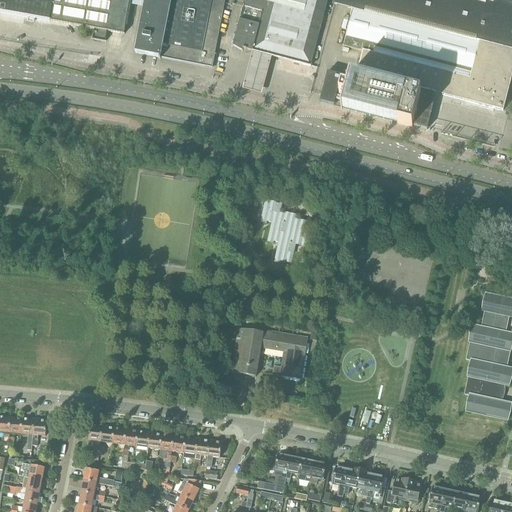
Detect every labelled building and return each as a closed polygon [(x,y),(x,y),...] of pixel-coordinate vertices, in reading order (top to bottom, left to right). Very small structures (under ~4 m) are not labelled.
[(0,0),(0,12),(95,29),(93,40),(106,42),(108,32),(125,35),(126,25),(128,25),(132,0),(0,0)] [(145,0),(135,53),(213,69),(216,55),(215,55),(224,7),(225,0),(145,0)] [(328,0),(245,0),(233,46),(253,51),(272,56),(310,67),(328,0)] [(408,86),(503,111),(505,103),(511,77),(511,0),(484,0),(486,0),(476,41),(353,9),(343,46),(363,51),(357,73),(359,73),(357,79),(350,77),(351,76),(350,75),(347,87),(342,86),(339,95),(345,97),(341,109),(342,110),(342,109),(398,123),(397,124),(412,128),(413,126),(427,130),(435,100),(421,97),(421,94),(407,91),(408,86)] [(272,56),(253,51),(243,90),(262,95),(272,56)] [(342,76),(328,73),(320,102),(334,105),(342,76)] [(272,223),(271,229),(267,243),(274,244),(274,242),(279,243),(274,263),(280,264),(281,262),(292,265),(297,241),(308,243),(312,223),(296,219),(297,215),(286,212),(285,214),(281,213),(283,204),(266,200),(261,223),(267,224),(267,222),(272,223)] [(511,335),(505,334),(508,317),(511,317),(511,300),(485,295),(482,311),(485,312),(482,329),(472,327),(469,343),(470,343),(466,361),(471,362),(468,377),(468,378),(465,396),(470,397),(466,412),(508,421),(511,405),(501,402),(504,385),(510,386),(511,374),(511,369),(506,369),(510,351),(511,352),(511,345),(511,335)] [(252,330),(251,330),(251,331),(238,329),(230,379),(240,381),(241,375),(256,377),(261,348),(284,352),(280,377),(301,380),(308,338),(308,339),(300,338),(300,337),(300,338),(293,337),(293,336),(286,335),(287,335),(286,335),(279,334),(279,333),(279,334),(272,333),(272,332),(271,332),(271,333),(263,331),(262,333),(258,333),(258,331),(257,331),(256,330),(255,330),(254,330),(253,330),(252,330)] [(0,416),(0,432),(4,433),(2,455),(7,455),(8,450),(9,438),(9,433),(11,418),(0,416)] [(11,418),(9,433),(21,434),(22,419),(11,418)] [(22,419),(21,434),(28,435),(27,451),(32,451),(32,446),(34,420),(22,419)] [(34,420),(32,446),(37,447),(38,436),(46,437),(47,421),(34,420)] [(91,425),(89,441),(95,442),(94,453),(99,454),(99,453),(100,447),(101,443),(103,427),(91,425)] [(103,427),(101,443),(113,444),(115,428),(103,427)] [(115,428),(113,444),(120,445),(119,450),(124,450),(125,446),(127,430),(115,428)] [(124,450),(123,456),(129,457),(130,446),(137,447),(139,432),(127,430),(125,446),(124,450)] [(139,432),(137,447),(143,448),(142,453),(143,453),(142,459),(147,460),(148,449),(149,449),(151,433),(139,432)] [(151,433),(149,449),(161,451),(163,435),(151,433)] [(163,435),(161,451),(167,451),(173,452),(175,436),(163,435)] [(175,436),(173,452),(184,454),(185,454),(187,438),(175,436)] [(184,454),(183,458),(195,460),(196,455),(197,455),(199,439),(187,438),(185,454),(184,454)] [(199,439),(197,455),(208,457),(210,441),(199,439)] [(208,457),(206,467),(212,468),(213,457),(221,458),(223,443),(210,441),(208,457)] [(265,484),(263,490),(278,493),(283,494),(285,485),(290,458),(286,457),(286,456),(280,454),(279,456),(278,456),(277,462),(271,461),(270,469),(275,470),(276,470),(275,476),(278,477),(276,486),(265,484)] [(171,463),(172,463),(172,457),(166,456),(165,462),(164,470),(170,471),(171,463)] [(290,458),(285,485),(289,486),(292,474),(299,475),(303,459),(295,458),(295,459),(290,458)] [(299,475),(298,480),(310,483),(314,463),(309,462),(310,460),(303,459),(299,475)] [(310,484),(317,485),(318,479),(323,480),(326,465),(325,465),(325,464),(319,462),(319,464),(314,463),(310,483),(310,484)] [(23,464),(22,469),(25,470),(24,477),(25,477),(42,481),(45,469),(32,466),(23,464)] [(333,477),(332,483),(333,483),(333,484),(340,485),(337,497),(342,498),(343,494),(348,471),(344,470),(344,468),(337,467),(337,468),(336,468),(334,477),(333,477)] [(86,469),(84,481),(97,484),(107,486),(114,487),(115,482),(103,480),(103,479),(98,479),(98,478),(99,472),(86,469)] [(348,471),(343,494),(348,495),(349,487),(357,489),(361,471),(353,469),(353,472),(348,471)] [(206,471),(205,479),(217,480),(217,473),(206,471)] [(361,471),(357,489),(363,490),(362,496),(367,497),(372,476),(367,475),(368,472),(361,471)] [(116,472),(115,480),(121,481),(123,473),(116,472)] [(367,497),(366,503),(366,504),(370,505),(371,498),(373,499),(375,493),(381,494),(384,478),(383,478),(383,477),(377,475),(376,477),(372,476),(367,497)] [(25,477),(22,489),(40,492),(42,481),(25,477)] [(183,482),(177,493),(181,495),(182,496),(194,502),(199,490),(197,490),(201,482),(184,480),(183,482)] [(389,492),(387,503),(396,505),(398,498),(405,499),(409,481),(401,480),(401,482),(396,481),(393,493),(389,492)] [(84,481),(81,493),(99,497),(100,492),(96,491),(96,490),(97,484),(84,481)] [(405,499),(405,502),(417,504),(421,486),(416,485),(417,483),(409,481),(405,499)] [(5,486),(3,493),(8,494),(13,495),(15,495),(15,492),(16,488),(5,486)] [(236,487),(235,494),(247,497),(248,490),(236,487)] [(16,488),(15,492),(26,495),(25,502),(38,504),(40,492),(22,489),(16,488)] [(429,497),(428,503),(429,503),(428,508),(436,510),(435,511),(440,511),(445,491),(433,488),(431,497),(429,497)] [(445,491),(440,511),(444,511),(445,507),(453,509),(456,493),(445,491)] [(81,493),(79,505),(92,507),(94,501),(104,503),(105,498),(99,497),(81,493)] [(312,494),(308,493),(307,500),(320,503),(322,496),(312,494)] [(456,493),(453,509),(461,511),(460,511),(464,511),(465,511),(469,496),(456,493)] [(247,501),(245,511),(249,511),(250,509),(251,509),(254,496),(249,495),(247,500),(247,501)] [(273,495),(271,501),(282,503),(284,497),(278,496),(277,496),(273,495)] [(157,505),(160,499),(155,496),(152,503),(157,505)] [(174,500),(172,504),(177,506),(176,507),(186,511),(188,511),(194,502),(182,496),(179,502),(174,500)] [(465,511),(464,511),(477,511),(481,499),(469,496),(465,511)] [(231,511),(245,511),(247,501),(247,500),(241,499),(236,511),(231,511)] [(493,501),(490,511),(502,511),(505,504),(493,501)] [(25,502),(22,511),(36,511),(38,504),(25,502)] [(346,503),(342,502),(340,509),(352,511),(353,507),(346,506),(346,503)]
